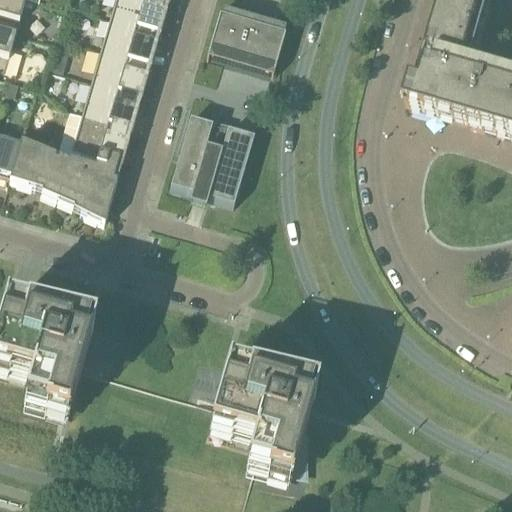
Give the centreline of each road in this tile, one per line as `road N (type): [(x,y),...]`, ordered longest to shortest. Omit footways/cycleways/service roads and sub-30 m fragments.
road 1 (tertiary): [(322,0),(285,156),(302,276),(378,392),(424,428),(511,470)]
road 2 (tertiary): [(511,413),(399,344),(344,260),(322,157),(331,88),(357,0)]
road 3 (residential): [(511,369),(446,331),(410,291),(379,221),(378,118),(411,0)]
road 4 (residential): [(116,268),(194,0)]
road 5 (residential): [(116,268),(0,235)]
